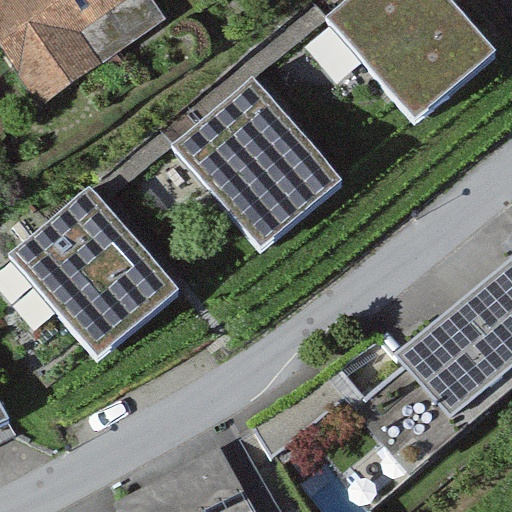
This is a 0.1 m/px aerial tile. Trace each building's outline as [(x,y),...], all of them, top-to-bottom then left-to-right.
[(151,0),(4,0),(0,3),(0,49),(46,116),(112,71),(91,41),(152,0),(151,0)] [(511,48),(468,0),(370,0),(340,27),(436,131),(511,62),(511,48)] [(188,155),(282,256),(361,184),(267,82),(188,155)] [(197,296),(102,193),(21,266),(117,369),(197,296)] [(511,267),(399,361),(456,429),(511,382),(511,267)] [(0,393),(0,442),(20,432),(0,393)] [(262,511),(228,447),(103,511),(262,511)]
